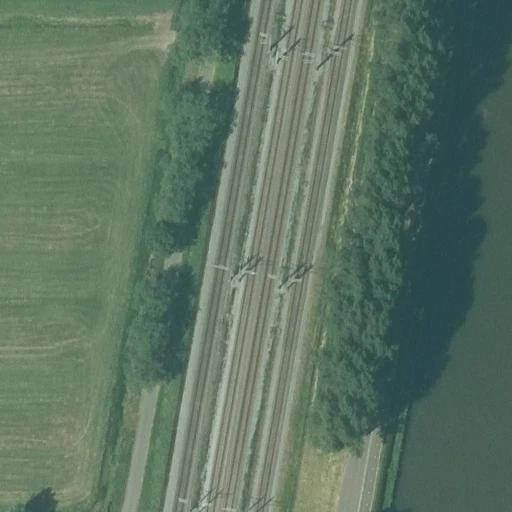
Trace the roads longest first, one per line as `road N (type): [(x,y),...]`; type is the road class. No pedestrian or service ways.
road 1 (unclassified): [(127,511),(218,0)]
road 2 (tertiary): [(351,511),(439,0)]
road 3 (track): [(0,49),(159,40),(209,49)]
